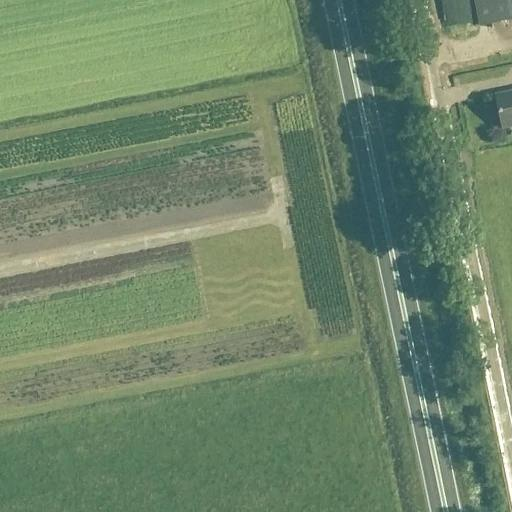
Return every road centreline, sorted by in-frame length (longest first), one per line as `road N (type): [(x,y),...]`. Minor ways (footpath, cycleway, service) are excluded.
road 1 (trunk): [(445,511),(337,0)]
road 2 (unclassified): [(417,0),(511,471)]
